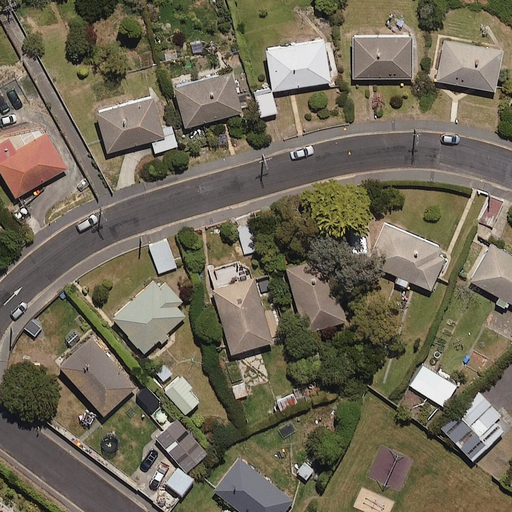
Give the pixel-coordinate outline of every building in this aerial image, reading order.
[(411,30),(352,30),(352,74),(411,74),(411,30)] [(502,43),(443,33),(435,77),(495,87),(502,43)] [(272,85),(273,91),(332,82),(325,39),(267,48),(272,85)] [(242,108),(230,65),(172,80),(184,124),(242,108)] [(271,89),(271,88),(253,93),(259,117),(277,113),(271,89)] [(161,125),(153,91),(95,107),(106,148),(151,137),(154,150),(177,144),(171,122),(161,125)] [(66,164),(45,126),(24,137),(20,130),(9,137),(5,131),(0,133),(0,167),(15,193),(66,164)] [(502,201),(491,196),(481,221),(492,226),(502,201)] [(265,247),(258,219),(237,224),(244,252),(265,247)] [(447,245),(387,221),(367,269),(404,284),(407,277),(430,286),(447,245)] [(511,249),(490,238),(469,276),(511,299),(511,249)] [(176,265),(167,239),(149,246),(158,271),(176,265)] [(346,316),(328,251),(286,263),(304,328),(346,316)] [(272,337),(253,271),(211,283),(230,349),(272,337)] [(181,297),(160,272),(112,313),(142,349),(185,312),(176,302),(181,297)] [(135,382),(89,332),(58,361),(103,411),(135,382)] [(456,383),(420,362),(408,383),(444,404),(456,383)] [(201,395),(182,373),(165,388),(185,410),(201,395)] [(501,413),(477,388),(439,426),(471,458),(502,427),(495,419),(501,413)] [(206,450),(176,416),(154,436),(185,469),(206,450)] [(280,511),(293,496),(238,454),(213,487),(245,511),(280,511)] [(193,477),(178,465),(166,479),(181,491),(193,477)]
